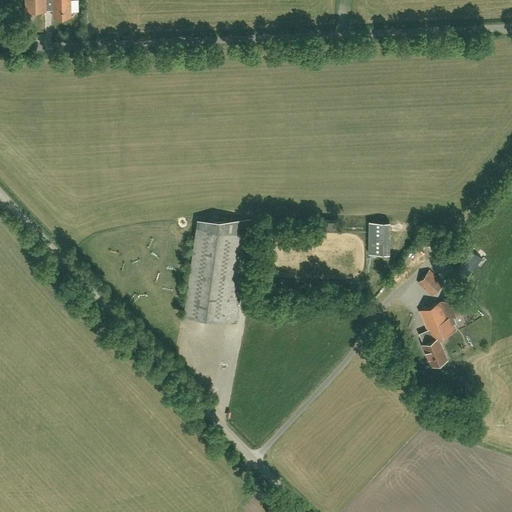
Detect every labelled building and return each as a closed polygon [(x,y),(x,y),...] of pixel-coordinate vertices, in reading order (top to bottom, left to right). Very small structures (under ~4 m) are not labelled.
[(70,0),(25,0),(25,11),(45,11),(45,2),(53,1),(53,17),(70,17),(70,0)] [(235,322),(248,235),(251,218),(198,219),(184,315),(235,322)] [(326,220),(326,229),(337,229),(336,220),(326,220)] [(366,220),(366,253),(388,253),(388,220),(366,220)] [(458,239),(443,258),(467,277),(482,258),(458,239)] [(432,295),(443,283),(429,270),(418,283),(432,295)] [(419,311),(431,340),(423,344),(432,365),(446,359),(437,338),(456,329),(453,324),(455,323),(452,315),(463,310),(457,295),(419,311)]
